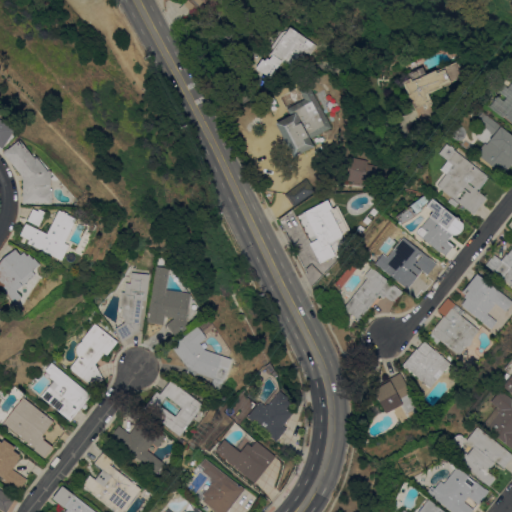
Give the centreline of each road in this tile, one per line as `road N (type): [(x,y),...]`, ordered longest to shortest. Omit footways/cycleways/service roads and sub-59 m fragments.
road 1 (secondary): [(302,511),(331,454),(333,390),(139,0)]
road 2 (residential): [(29,511),(140,366)]
road 3 (residential): [(391,335),(428,313),(511,205)]
road 4 (residential): [(203,118),(294,71),(325,74),(342,91)]
